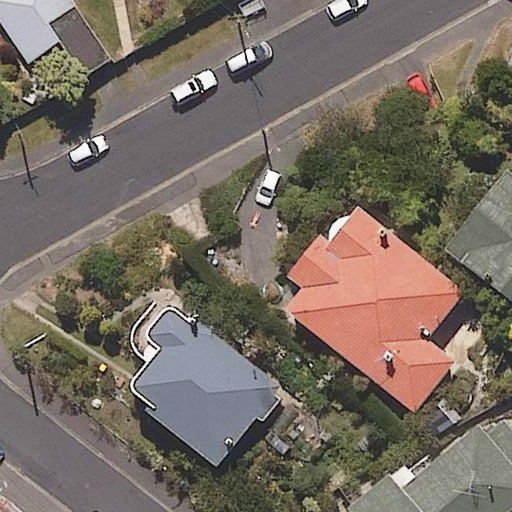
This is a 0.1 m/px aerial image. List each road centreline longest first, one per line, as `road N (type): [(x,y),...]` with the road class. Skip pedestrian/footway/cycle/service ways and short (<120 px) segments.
road 1 (residential): [(411,0),(0,228)]
road 2 (residential): [(0,419),(119,511)]
